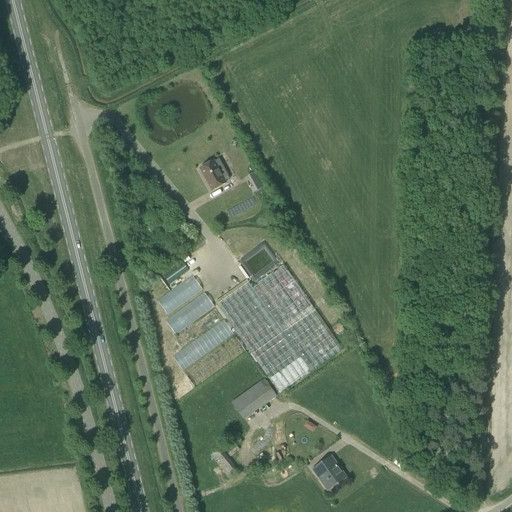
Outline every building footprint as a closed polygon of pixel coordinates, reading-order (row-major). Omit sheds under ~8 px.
[(218,169),(223,166),(219,159),(200,169),(212,191),(226,184),(225,182),(218,169)] [(256,172),(247,176),(254,192),(264,188),(256,172)] [(304,284),(303,285),(316,303),(324,297),(288,248),(281,252),(304,284)] [(342,350),(284,266),(252,289),(248,283),(217,305),(279,394),(342,350)] [(158,300),(167,313),(192,294),(189,290),(199,283),(193,274),(186,279),(179,269),(169,277),(177,287),(158,300)] [(175,334),(215,307),(206,292),(165,319),(175,334)] [(182,369),(234,334),(225,320),(172,355),(182,369)] [(244,421),(260,409),(248,391),(231,403),(244,421)] [(304,426),(314,433),(318,427),(309,420),(304,426)] [(229,480),(239,472),(220,447),(210,456),(229,480)] [(326,491),(345,477),(330,456),(311,470),(326,491)]
